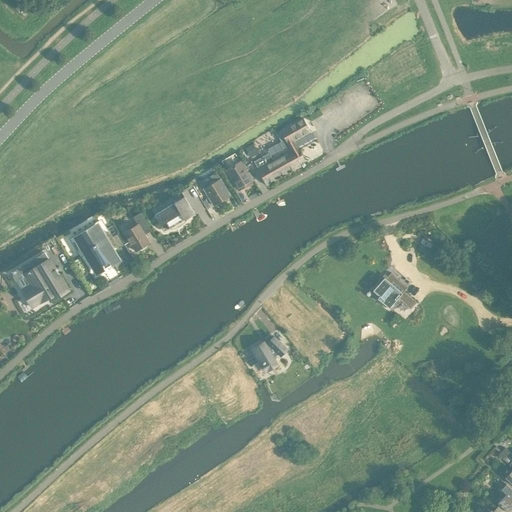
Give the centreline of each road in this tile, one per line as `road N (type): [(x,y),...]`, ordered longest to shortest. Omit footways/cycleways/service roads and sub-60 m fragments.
road 1 (unclassified): [(14,511),(133,406),(216,347),(305,255),(343,233),(511,177)]
road 2 (residential): [(0,376),(78,308),(452,82)]
road 3 (tertiary): [(0,141),(153,0)]
road 4 (unknown): [(0,92),(101,0)]
